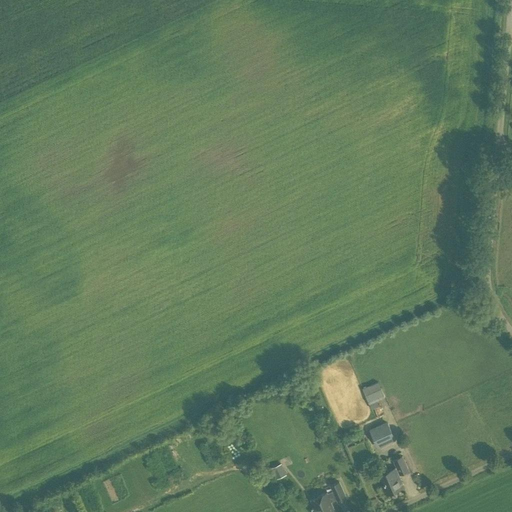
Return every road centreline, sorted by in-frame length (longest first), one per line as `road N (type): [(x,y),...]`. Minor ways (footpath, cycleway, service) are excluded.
road 1 (unclassified): [(511,322),(484,282),(483,257),(501,0)]
road 2 (unknown): [(511,449),(372,511)]
